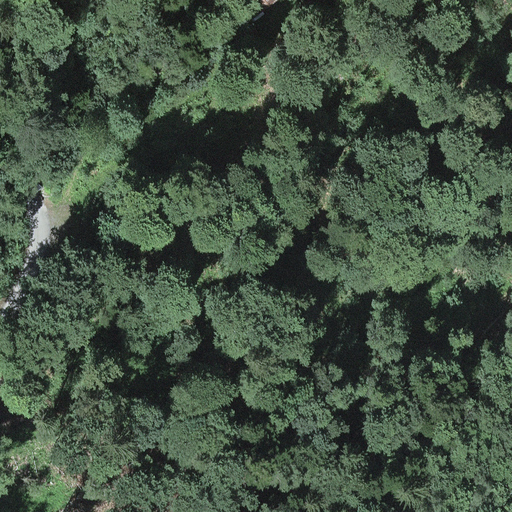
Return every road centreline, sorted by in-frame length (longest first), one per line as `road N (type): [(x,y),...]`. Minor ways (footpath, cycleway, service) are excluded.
road 1 (track): [(39,235),(292,0)]
road 2 (track): [(29,201),(39,235),(30,275),(0,318)]
